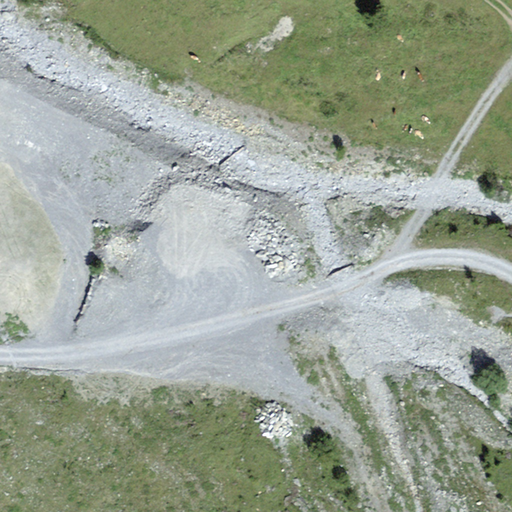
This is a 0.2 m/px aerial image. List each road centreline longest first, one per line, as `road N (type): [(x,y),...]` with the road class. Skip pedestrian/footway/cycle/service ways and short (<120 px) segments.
road 1 (track): [(511,275),(460,257),(430,258),(136,337),(0,351)]
road 2 (track): [(511,67),(387,268)]
